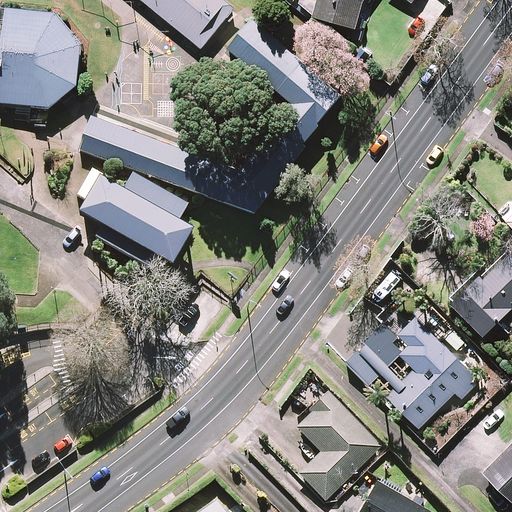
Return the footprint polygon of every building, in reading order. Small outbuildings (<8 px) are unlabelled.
[(234,44),(182,0),(99,0),(198,85),(234,44)] [(366,0),(316,0),(311,21),(355,31),(364,3),(366,0)] [(9,58),(0,57),(0,129),(52,135),(90,106),(91,59),(66,33),(10,29),(9,58)] [(345,131),(260,50),(229,82),(313,164),(345,131)] [(271,207),(98,143),(84,182),(256,246),(271,207)] [(184,259),(108,211),(85,246),(161,294),(184,259)] [(511,211),(503,220),(511,228),(511,211)] [(0,323),(36,323),(36,284),(7,283),(9,240),(0,239),(0,323)] [(238,263),(212,239),(192,260),(217,284),(238,263)] [(511,313),(511,255),(509,253),(484,278),(451,303),(486,339),(511,313)] [(399,268),(388,259),(372,278),(384,288),(399,268)] [(464,399),(481,378),(418,318),(401,334),(412,347),(400,355),(413,373),(404,382),(395,390),(385,400),(420,432),(456,393),(464,399)] [(401,334),(382,322),(346,359),(371,386),(380,376),(395,390),(404,382),(391,366),(400,355),(395,343),(401,334)] [(452,325),(441,335),(457,351),(468,341),(452,325)] [(378,452),(326,398),(295,428),(320,460),(298,476),(325,504),(378,452)] [(511,441),(485,469),(511,500),(511,441)] [(430,511),(374,483),(362,511),(430,511)]
